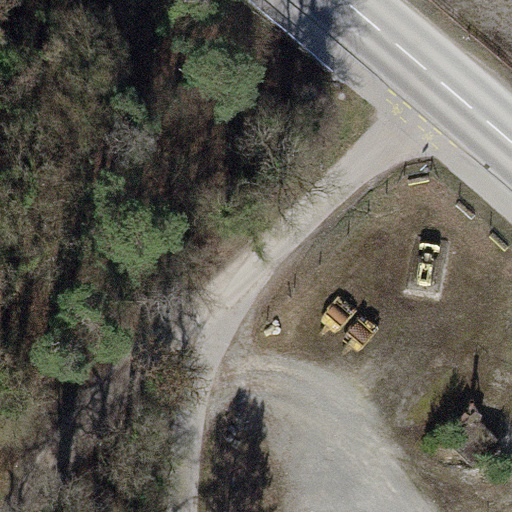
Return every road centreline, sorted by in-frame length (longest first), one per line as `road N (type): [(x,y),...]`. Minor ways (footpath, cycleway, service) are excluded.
road 1 (track): [(210,323),(442,83)]
road 2 (track): [(23,511),(210,323)]
road 3 (primary): [(343,0),(511,143)]
road 4 (track): [(195,511),(210,323)]
